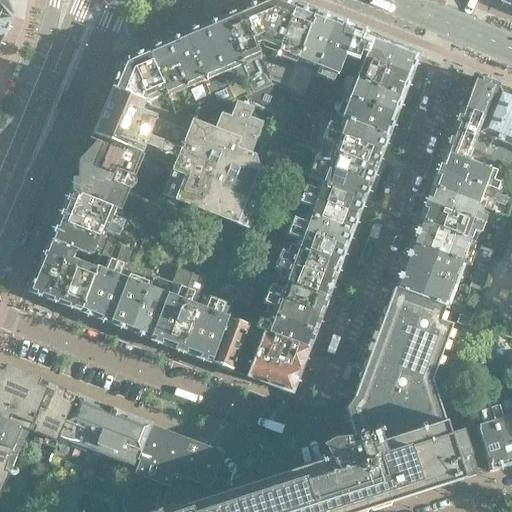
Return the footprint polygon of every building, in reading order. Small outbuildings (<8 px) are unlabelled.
[(11,17),(3,0),(0,0),(0,36),(2,37),(11,17)] [(259,41),(275,0),(264,0),(239,11),(253,43),(259,41)] [(277,48),(294,6),(277,0),(275,0),(259,41),(277,48)] [(295,58),(312,14),(294,6),(277,48),(276,51),(295,58)] [(257,53),(253,43),(239,11),(220,19),(220,20),(238,61),(257,53)] [(315,66),(333,21),(312,14),(295,58),(315,66)] [(238,61),(220,20),(203,27),(203,26),(201,27),(220,69),(238,61)] [(342,55),(353,29),(333,21),(315,66),(335,74),(342,55)] [(220,69),(201,27),(183,35),(182,35),(200,78),(220,69)] [(365,54),(371,37),(353,29),(342,55),(357,61),(360,52),(365,54)] [(200,78),(182,35),(178,37),(178,36),(177,37),(170,40),(168,41),(169,41),(166,43),(166,42),(165,43),(183,85),(191,105),(190,106),(195,117),(214,108),(209,97),(207,94),(200,78)] [(415,59),(417,54),(413,53),(399,48),(371,37),(365,54),(363,59),(409,76),(415,59)] [(183,85),(165,43),(163,43),(163,44),(159,45),(158,46),(151,49),(150,49),(147,50),(146,51),(163,89),(165,93),(183,85)] [(163,89),(146,51),(145,51),(145,52),(142,53),(141,53),(140,53),(129,58),(128,58),(127,59),(144,98),(146,97),(163,89)] [(144,98),(127,59),(126,59),(127,60),(124,61),(123,60),(122,61),(122,62),(121,62),(121,63),(117,73),(116,74),(117,74),(115,78),(114,79),(110,89),(110,90),(110,91),(142,104),(144,98)] [(401,97),(409,76),(363,59),(355,80),(401,97)] [(270,84),(266,75),(264,69),(245,78),(252,92),(270,84)] [(283,89),(288,76),(269,69),(266,75),(270,84),(283,89)] [(474,140),(475,136),(495,87),(495,86),(494,86),(490,85),(491,84),(488,84),(477,79),(478,79),(472,77),(470,82),(464,99),(463,101),(460,107),(460,109),(454,125),(453,127),(451,131),(451,132),(474,140)] [(393,117),(401,97),(355,80),(348,100),(393,117)] [(274,114),(280,98),(275,96),(270,84),(252,92),(242,96),(245,103),(274,114)] [(233,100),(227,86),(207,94),(209,97),(214,108),(233,100)] [(511,149),(511,93),(495,87),(475,136),(511,149)] [(260,181),(248,158),(257,133),(247,129),(252,115),(234,108),(229,122),(218,118),(213,133),(185,121),(175,117),(150,107),(142,104),(110,91),(109,93),(109,92),(92,134),(143,155),(153,159),(165,164),(174,168),(162,195),(242,228),(260,181)] [(152,102),(148,100),(146,97),(144,98),(142,104),(150,107),(152,102)] [(388,130),(393,117),(348,100),(340,120),(343,121),(386,137),(388,130)] [(195,117),(190,106),(173,113),(175,117),(185,121),(195,117)] [(386,137),(343,121),(340,129),(334,127),(330,135),(380,153),(386,137)] [(281,152),(287,136),(268,129),(262,145),(281,152)] [(469,151),(474,140),(451,132),(443,155),(464,163),(469,151)] [(120,211),(143,155),(92,134),(84,154),(77,162),(76,172),(69,190),(117,210),(120,211)] [(380,153),(330,135),(327,143),(334,145),(331,153),(374,169),(380,153)] [(331,153),(299,141),(297,147),(329,159),(331,153)] [(322,158),(296,149),(293,157),(319,166),(322,158)] [(484,171),(489,159),(469,151),(464,163),(484,171)] [(331,153),(329,159),(328,161),(322,158),(319,166),(368,185),(374,169),(331,153)] [(484,171),(464,163),(443,155),(436,172),(493,193),(496,185),(485,181),(488,173),(484,171)] [(176,211),(149,201),(165,164),(153,159),(133,206),(172,222),(176,211)] [(505,178),(509,167),(489,159),(484,171),(488,173),(488,171),(505,178)] [(368,185),(319,166),(316,174),(322,177),(319,185),(362,201),(368,185)] [(493,193),(436,172),(430,188),(476,205),(479,197),(490,201),(493,193)] [(362,201),(319,185),(316,193),(310,190),(307,198),(356,217),(362,201)] [(473,214),(476,205),(430,188),(424,205),(481,226),(484,218),(473,214)] [(117,210),(69,190),(69,191),(62,206),(120,230),(123,222),(114,218),(117,210)] [(356,217),(307,198),(304,206),(310,209),(307,216),(350,232),(356,217)] [(424,205),(418,222),(468,240),(474,242),(481,226),(424,205)] [(120,230),(62,206),(56,221),(100,240),(104,242),(108,233),(117,237),(120,230)] [(350,232),(307,216),(304,224),(298,222),(295,230),(344,248),(350,232)] [(100,240),(56,221),(49,239),(62,244),(72,249),(93,257),(100,240)] [(460,262),(468,240),(418,222),(409,244),(460,262)] [(344,248),(295,230),(292,238),(298,240),(296,248),(338,264),(344,248)] [(183,249),(187,240),(167,232),(163,242),(183,249)] [(41,298),(62,244),(49,239),(33,277),(29,287),(28,288),(26,292),(32,294),(41,298)] [(60,305),(76,262),(68,259),(72,249),(62,244),(41,298),(43,299),(43,298),(46,299),(46,300),(47,300),(51,301),(50,302),(52,302),(60,305)] [(452,285),(460,262),(409,244),(401,266),(452,285)] [(133,263),(136,254),(121,248),(117,257),(133,263)] [(332,281),(338,264),(296,248),(292,257),(286,254),(283,263),(332,281)] [(94,318),(115,263),(107,260),(103,270),(96,267),(95,269),(78,312),(94,318)] [(78,312),(95,269),(76,262),(60,305),(74,311),(75,310),(78,311),(77,312),(78,312)] [(109,324),(126,279),(119,276),(123,266),(115,263),(94,318),(109,324)] [(332,281),(283,263),(280,271),(286,273),(283,282),(325,298),(332,281)] [(443,307),(452,285),(401,266),(393,289),(443,307)] [(185,290),(164,345),(179,351),(196,306),(207,277),(192,271),(185,290)] [(129,332),(146,287),(126,279),(109,324),(129,332)] [(319,315),(325,298),(283,282),(280,291),(273,288),(270,296),(319,315)] [(129,332),(149,339),(166,294),(146,287),(129,332)] [(164,345),(185,290),(177,287),(173,297),(166,294),(149,339),(164,345)] [(363,511),(474,476),(473,472),(468,457),(456,418),(425,428),(418,406),(447,396),(443,385),(423,377),(428,365),(416,361),(422,345),(430,348),(445,308),(443,307),(393,289),(352,398),(345,408),(344,408),(354,438),(343,439),(331,440),(320,446),(320,448),(322,447),(326,459),(327,460),(224,493),(223,490),(224,486),(211,481),(208,489),(208,488),(204,500),(236,511),(363,511)] [(319,315),(270,296),(267,304),(274,307),(270,316),(313,332),(319,315)] [(194,357),(215,302),(207,299),(203,309),(196,306),(179,351),(194,357)] [(230,371),(239,349),(248,326),(254,309),(233,301),(226,318),(209,363),(230,371)] [(209,363),(226,318),(219,315),(223,305),(215,302),(194,357),(209,363)] [(307,349),(313,332),(270,316),(267,324),(260,322),(258,330),(257,330),(307,349)] [(307,349),(257,330),(258,330),(248,326),(239,349),(298,371),(307,349)] [(291,390),(298,371),(239,349),(230,371),(286,392),(290,394),(291,390)] [(0,493),(25,432),(56,444),(75,396),(74,396),(74,397),(45,384),(44,386),(7,371),(4,374),(0,376),(0,375),(0,493)] [(133,467),(149,425),(75,396),(56,444),(54,451),(130,481),(135,468),(133,467)] [(511,463),(511,433),(506,416),(498,419),(495,409),(487,412),(505,466),(511,463)] [(505,466),(487,412),(480,414),(483,424),(475,426),(487,464),(486,465),(488,471),(489,471),(505,466)] [(211,481),(222,454),(149,425),(133,467),(135,468),(130,481),(122,504),(123,508),(134,511),(156,511),(160,511),(174,475),(208,488),(208,489),(211,481)] [(236,511),(204,500),(208,488),(174,475),(160,511),(156,511),(134,511),(123,508),(124,511),(236,511)]
